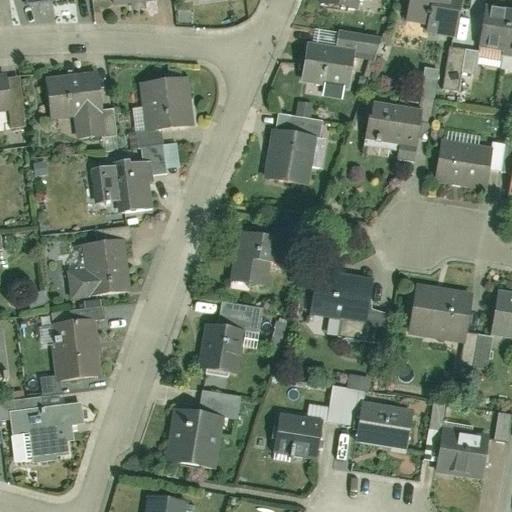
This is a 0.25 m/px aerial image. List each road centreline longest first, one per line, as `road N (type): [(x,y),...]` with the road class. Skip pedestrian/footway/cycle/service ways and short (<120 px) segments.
road 1 (residential): [(262,57),(89,511)]
road 2 (residential): [(262,57),(141,42),(0,48)]
road 3 (residential): [(511,257),(371,232)]
